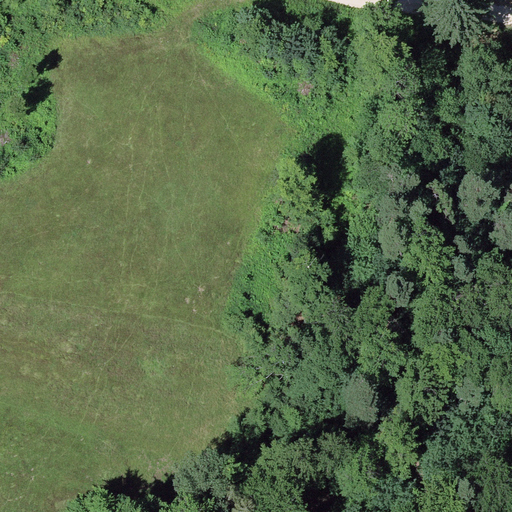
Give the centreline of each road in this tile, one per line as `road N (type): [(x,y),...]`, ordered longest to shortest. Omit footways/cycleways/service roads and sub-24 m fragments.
road 1 (track): [(425,511),(402,450),(385,446),(346,466),(323,511)]
road 2 (track): [(511,18),(369,0)]
